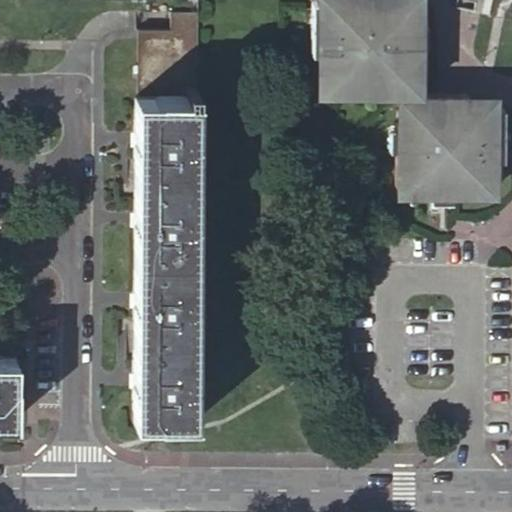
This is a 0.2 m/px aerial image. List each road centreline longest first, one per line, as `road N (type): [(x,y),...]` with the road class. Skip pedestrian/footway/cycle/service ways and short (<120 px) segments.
road 1 (residential): [(0,87),(72,88),(80,488)]
road 2 (unclassified): [(511,490),(80,488)]
